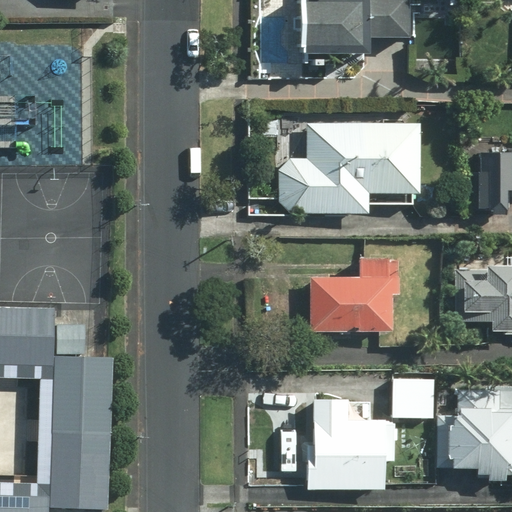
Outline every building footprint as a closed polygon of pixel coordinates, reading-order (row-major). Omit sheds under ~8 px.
[(411,0),(308,0),(309,47),(374,46),(374,33),(412,33),(411,0)] [(422,189),(421,119),(310,121),(309,156),(290,156),(281,167),(281,199),(294,212),(371,208),(371,190),(422,189)] [(511,209),(511,183),(511,182),(511,149),(482,150),(483,171),(478,172),(479,209),(511,209)] [(361,255),(362,273),(312,275),(314,328),(395,326),(394,290),(401,290),(400,254),(361,255)] [(511,327),(511,262),(491,262),(491,277),(464,277),(464,309),(491,309),(491,328),(511,327)] [(53,303),(0,302),(0,360),(52,361),(53,303)] [(106,354),(56,354),(58,500),(108,500),(106,354)] [(436,377),(397,375),(395,415),(434,417),(436,377)] [(511,408),(501,408),(501,388),(459,388),(459,413),(439,413),(439,464),(482,465),(482,471),(492,471),(492,477),(509,477),(509,465),(511,464),(511,408)] [(390,485),(391,417),(350,417),(351,397),(314,397),(313,484),(390,485)] [(0,511),(46,511),(47,493),(0,492),(0,511)]
